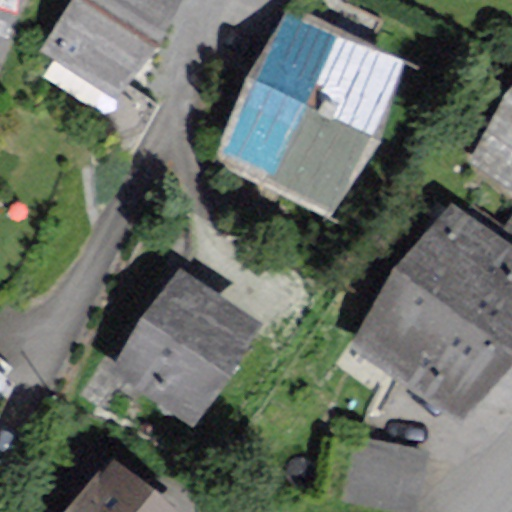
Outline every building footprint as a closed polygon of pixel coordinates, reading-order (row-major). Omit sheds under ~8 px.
[(184,0),(75,0),(44,52),(123,100),(184,0)] [(407,66),(283,5),(208,155),(332,217),(407,66)] [(511,104),(472,162),(511,189),(511,104)] [(511,350),(511,249),(440,202),(345,343),(464,422),(511,350)] [(264,321),(175,261),(105,363),(195,423),(264,321)] [(184,511),(107,449),(55,511),(184,511)]
